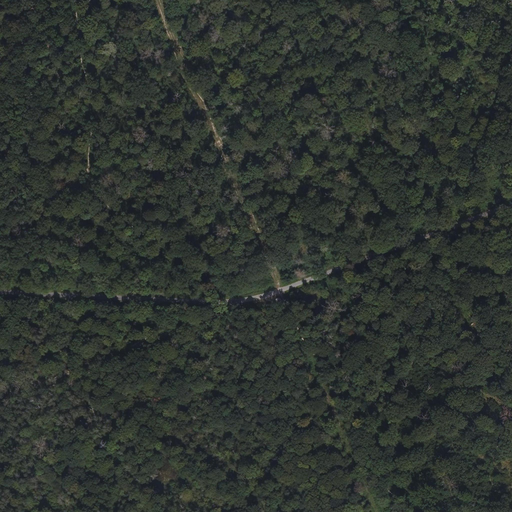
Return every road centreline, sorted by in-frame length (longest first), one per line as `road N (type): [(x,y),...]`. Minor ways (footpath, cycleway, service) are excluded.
road 1 (unclassified): [(0,290),(237,301),(511,202)]
road 2 (track): [(307,351),(159,0)]
road 3 (track): [(0,395),(237,301)]
